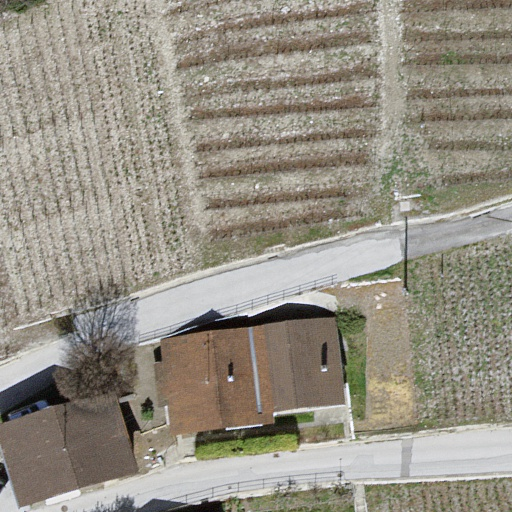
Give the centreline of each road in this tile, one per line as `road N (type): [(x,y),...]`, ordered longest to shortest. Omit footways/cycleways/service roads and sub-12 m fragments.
road 1 (unclassified): [(0,392),(160,323),(511,227)]
road 2 (unclassified): [(511,459),(259,482),(138,511)]
road 3 (unknown): [(417,463),(393,361),(400,258)]
